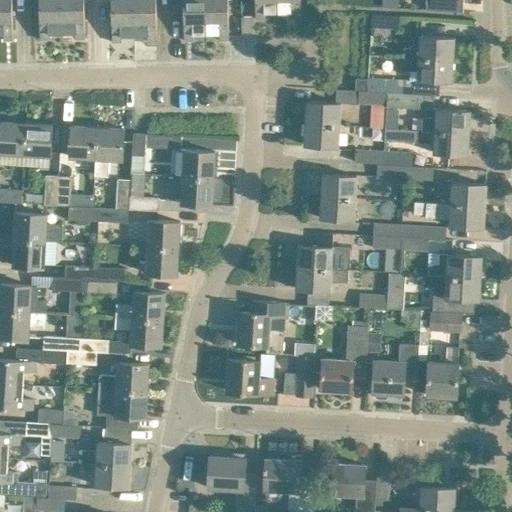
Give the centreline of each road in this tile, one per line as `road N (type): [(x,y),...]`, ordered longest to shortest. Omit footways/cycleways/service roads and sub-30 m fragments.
road 1 (residential): [(0,80),(249,78),(248,199),(193,331),(178,414)]
road 2 (residential): [(507,436),(178,414)]
